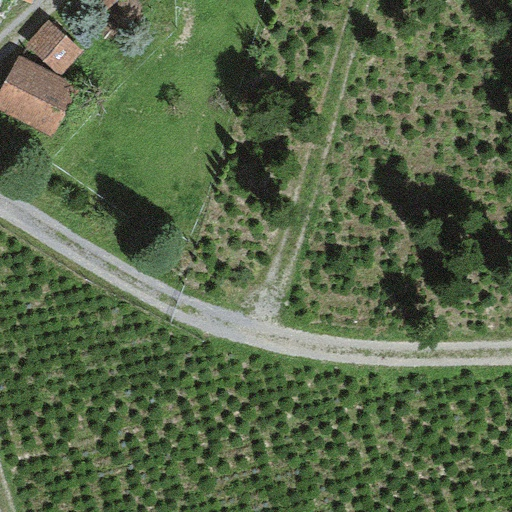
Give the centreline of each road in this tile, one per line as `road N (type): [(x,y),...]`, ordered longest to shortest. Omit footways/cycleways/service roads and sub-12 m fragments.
road 1 (track): [(0,205),(179,314),(255,337),(368,361),(511,354)]
road 2 (track): [(255,337),(362,0)]
